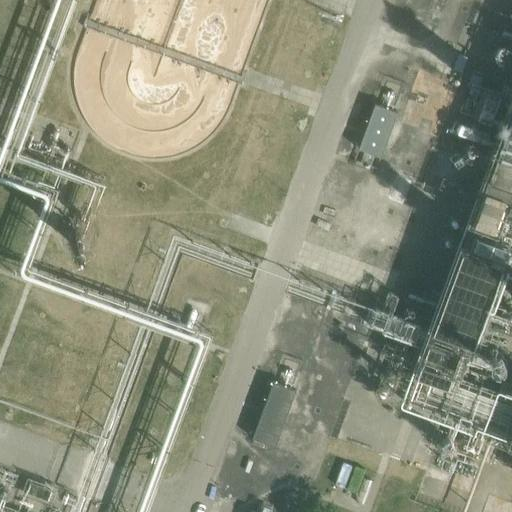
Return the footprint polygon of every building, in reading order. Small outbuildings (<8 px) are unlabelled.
[(396,113),(374,105),(358,150),(363,152),(359,163),(355,161),(353,167),(367,172),(373,156),(380,158),(396,113)] [(412,183),(394,176),(385,199),(403,206),(412,183)] [(511,392),(495,388),(485,361),(473,353),(502,259),(460,246),(436,325),(370,305),(367,313),(401,399),(399,405),(444,419),(441,431),(475,455),(469,457),(477,460),(492,439),(511,445),(511,392)] [(208,365),(193,359),(167,429),(181,435),(208,365)] [(294,391),(272,383),(252,439),(274,447),(294,391)] [(49,492),(29,484),(25,493),(46,501),(49,492)]
